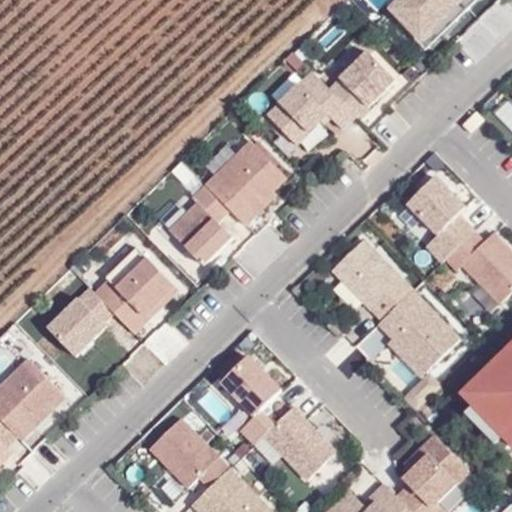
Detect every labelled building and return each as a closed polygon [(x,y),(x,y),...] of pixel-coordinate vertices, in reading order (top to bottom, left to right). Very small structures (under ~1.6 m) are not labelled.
[(425,35),(460,0),(391,0),(387,4),(425,35)] [(342,75),(331,86),(357,115),(370,105),(368,103),(400,76),(369,45),(339,73),(342,75)] [(314,68),(300,78),(329,112),(343,127),(357,115),(331,86),(314,68)] [(278,97),(280,100),(266,113),(297,145),(310,130),(329,112),(300,78),(278,97)] [(252,138),(207,182),(234,210),(247,224),(279,192),(275,190),(288,176),(252,138)] [(439,174),(408,202),(437,231),(468,204),(439,174)] [(207,182),(196,194),(202,201),(221,220),(234,210),(207,182)] [(202,201),(169,228),(205,264),(235,235),(221,220),(202,201)] [(462,212),(426,245),(445,261),(476,229),(462,212)] [(476,229),(445,261),(456,271),(461,265),(485,239),(476,229)] [(511,248),(495,230),(485,239),(461,265),(483,284),(473,294),(491,310),(511,290),(511,248)] [(367,239),(332,268),(371,307),(405,277),(367,239)] [(147,254),(116,283),(143,312),(174,281),(147,254)] [(116,283),(111,277),(97,290),(135,332),(182,288),(174,281),(143,312),(116,283)] [(405,277),(371,307),(396,335),(389,341),(421,375),(463,336),(405,277)] [(109,322),(82,296),(50,330),(75,357),(109,322)] [(511,333),(458,386),(472,401),(468,405),(511,449),(511,333)] [(351,377),(369,356),(343,334),(325,356),(351,377)] [(282,383),(253,354),(222,383),(251,410),(282,383)] [(29,356),(0,383),(0,412),(22,436),(24,438),(67,394),(29,356)] [(277,422),(256,443),(275,464),(286,456),(308,479),(340,448),(295,404),(277,422)] [(277,422),(264,410),(243,431),(256,443),(277,422)] [(0,437),(8,445),(22,436),(0,412),(0,437)] [(221,453),(183,418),(153,451),(189,487),(199,476),(221,453)] [(435,433),(398,471),(408,480),(432,503),(436,499),(472,470),(435,433)] [(0,437),(0,464),(14,451),(8,445),(0,437)] [(276,511),(221,453),(199,476),(211,488),(192,504),(200,511),(210,511),(212,511),(276,511)] [(362,502),(350,490),(325,511),(449,511),(436,499),(432,503),(408,480),(396,493),(384,482),(362,502)]
